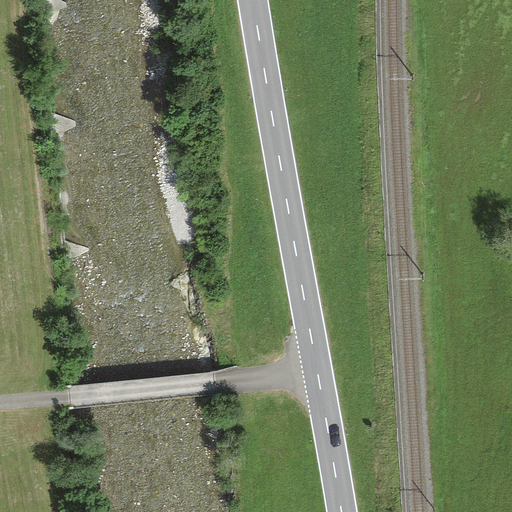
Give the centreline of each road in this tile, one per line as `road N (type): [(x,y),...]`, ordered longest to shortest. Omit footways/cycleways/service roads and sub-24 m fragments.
road 1 (tertiary): [(342,511),(253,0)]
road 2 (track): [(17,0),(44,398)]
